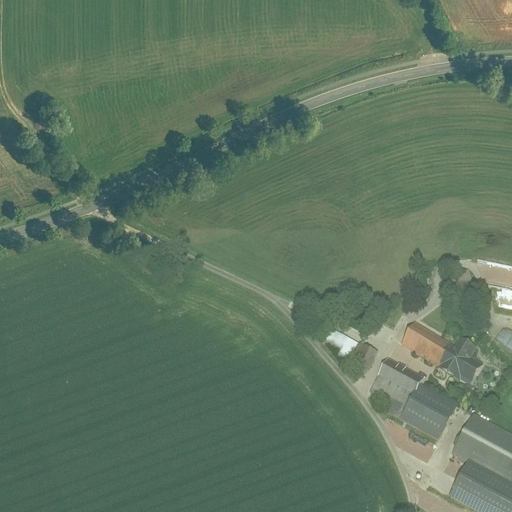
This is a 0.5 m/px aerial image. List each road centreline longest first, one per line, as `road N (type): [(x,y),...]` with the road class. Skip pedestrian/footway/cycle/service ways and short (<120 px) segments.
road 1 (residential): [(92,207),(279,305),(366,404),(390,443),(412,511)]
road 2 (tertiary): [(511,62),(369,85),(272,121),(92,207)]
